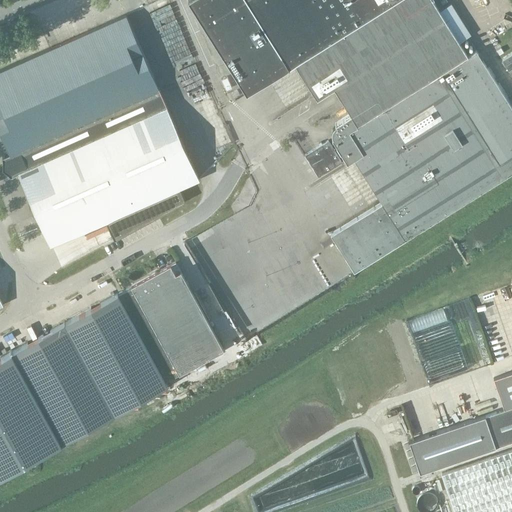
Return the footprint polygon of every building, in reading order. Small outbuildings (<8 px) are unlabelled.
[(511,106),(476,50),(468,55),(432,0),(188,0),(246,92),(294,62),(317,99),(334,88),(351,115),(335,124),(336,125),(334,126),(333,128),(333,129),(332,130),(332,132),(332,133),(332,134),(332,135),(333,137),(332,138),(347,162),(360,154),(388,198),(331,234),(354,271),(511,172),(511,106)] [(148,9),(153,23),(165,18),(160,5),(148,9)] [(511,7),(511,6),(502,13),(508,21),(504,25),(511,35),(511,34),(511,7)] [(126,14),(0,69),(0,130),(10,153),(2,156),(4,167),(11,175),(18,172),(50,245),(69,237),(69,239),(79,241),(81,234),(80,232),(87,228),(88,231),(97,233),(99,226),(98,224),(105,220),(114,238),(185,199),(179,188),(199,179),(163,96),(159,87),(126,14)] [(156,23),(156,36),(168,36),(168,23),(156,23)] [(190,38),(198,57),(203,55),(195,36),(190,38)] [(174,78),(188,74),(187,69),(173,73),(174,78)] [(221,79),(226,90),(232,87),(227,76),(221,79)] [(196,138),(202,135),(191,111),(185,113),(196,138)] [(341,161),(328,140),(305,155),(318,175),(341,161)] [(213,159),(222,156),(219,148),(210,150),(213,159)] [(264,197),(276,190),(262,164),(246,173),(258,196),(252,199),(257,208),(266,202),(264,197)] [(187,242),(195,260),(212,252),(204,234),(187,242)] [(63,322),(13,350),(12,349),(11,349),(12,350),(62,442),(62,443),(63,443),(63,441),(168,384),(166,381),(224,349),(176,261),(131,285),(132,286),(118,293),(118,292),(89,308),(63,322)] [(374,340),(367,342),(382,389),(390,386),(383,363),(382,363),(374,340)] [(62,442),(12,350),(11,349),(10,350),(11,351),(0,356),(0,475),(61,442),(61,443),(62,443),(62,442)] [(415,439),(409,441),(420,472),(439,466),(496,446),(511,440),(511,371),(493,378),(504,409),(497,411),(428,434),(415,439)] [(454,511),(511,511),(511,448),(441,473),(454,511)] [(431,511),(435,509),(438,504),(437,499),(434,495),(429,492),(424,493),(419,496),(417,501),(418,506),(421,511),(423,511),(431,511)]
